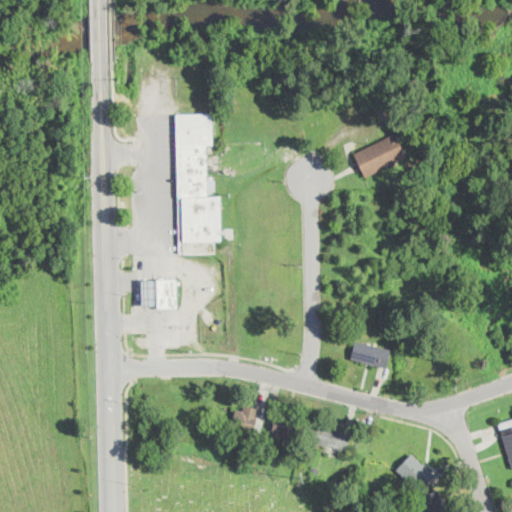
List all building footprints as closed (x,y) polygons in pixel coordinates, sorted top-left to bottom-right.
[(406,158),(366,177),(355,153),(395,134),(384,113),(398,106),(409,129),(396,135),(407,157),(406,158)] [(208,145),(208,177),(211,177),(211,180),(214,180),(214,191),(212,191),(212,194),(209,194),(209,196),(220,196),(221,240),(215,240),(215,253),(179,254),(177,115),(213,114),(214,145),(208,145)] [(156,278),(140,278),(141,306),(157,305),(156,278)] [(176,308),(157,308),(157,305),(156,278),(176,278),(176,308)] [(387,365),(387,368),(351,360),(355,343),(390,351),(387,365)] [(260,410),(258,418),(264,419),(260,437),(231,430),(237,410),(243,411),(244,406),(260,410)] [(298,421),(292,442),(272,436),(277,416),(298,421)] [(511,420),(511,462),(500,424),(511,420)] [(351,432),(347,450),(338,448),(337,455),(326,453),(328,447),(311,442),(315,423),(352,432),(351,432)] [(234,442),(233,449),(225,447),(226,440),(234,442)] [(432,479),(426,485),(419,479),(412,486),(396,470),(412,454),(435,476),(432,479)] [(319,469),(317,475),(311,473),(313,467),(319,469)] [(443,502),(446,511),(423,511),(419,497),(439,491),(443,502)]
